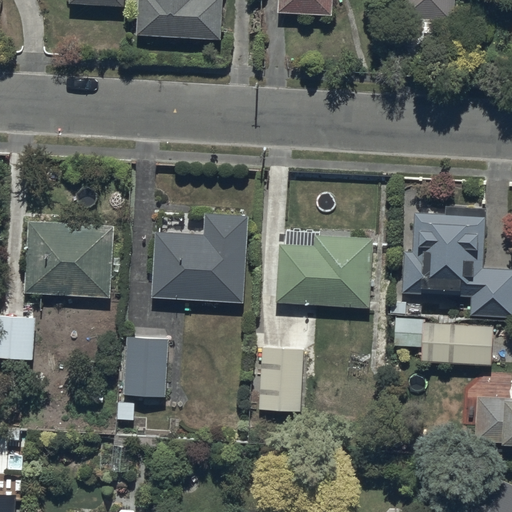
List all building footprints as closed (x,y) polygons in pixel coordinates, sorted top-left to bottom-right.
[(137,0),(136,37),(220,39),(221,0),(137,0)] [(277,0),(277,12),(332,14),(332,0),(277,0)] [(453,0),(403,0),(403,15),(453,17),(453,0)] [(446,203),(446,212),(413,210),(411,250),(405,250),(403,292),(471,296),(470,314),(511,315),(511,268),(483,267),(487,205),(446,203)] [(155,224),(151,292),(241,298),(248,210),(207,207),(205,228),(155,224)] [(28,215),(24,288),(109,294),(114,221),(28,215)] [(280,243),(277,303),(372,308),(376,236),(315,232),(314,245),(280,243)] [(0,305),(0,351),(30,354),(34,308),(0,305)] [(421,348),(420,361),(491,364),(492,327),(425,324),(425,318),(395,317),(393,346),(421,348)] [(126,327),(122,385),(164,386),(165,328),(126,327)] [(259,347),(255,408),(301,411),(304,349),(259,347)] [(511,447),(511,397),(478,396),(477,442),(501,443),(501,447),(511,447)] [(511,511),(511,483),(484,472),(466,511),(511,511)]
